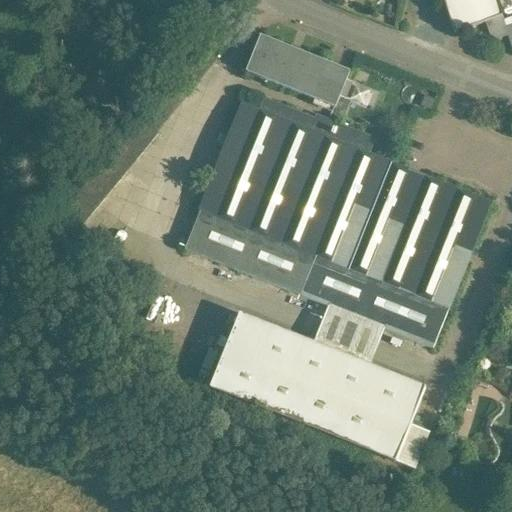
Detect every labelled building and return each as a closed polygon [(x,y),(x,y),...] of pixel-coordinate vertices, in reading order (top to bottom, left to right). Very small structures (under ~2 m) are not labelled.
[(495,0),(442,0),(454,35),(486,24),(502,18),(495,0)] [(194,8),(170,17),(175,30),(199,21),(194,8)] [(511,17),(503,21),(502,18),(486,24),(490,36),(498,40),(508,36),(511,48),(511,17)] [(330,66),(261,38),(246,74),(335,110),(350,74),(348,73),(346,78),(328,71),(330,66)] [(141,120),(157,133),(216,60),(200,47),(141,120)] [(315,120),(264,100),(260,112),(310,132),(315,120)] [(260,112),(241,105),(198,213),(200,214),(316,260),(349,273),(392,165),(370,156),(310,132),(260,112)] [(376,140),(316,117),(315,120),(310,132),(370,156),(376,140)] [(141,120),(66,213),(85,228),(160,135),(157,133),(141,120)] [(493,205),(392,165),(349,273),(448,312),(450,313),(493,205)] [(58,217),(44,204),(35,214),(48,227),(58,217)] [(316,260),(200,214),(185,252),(301,298),(316,260)] [(349,273),(316,260),(301,298),(433,351),(448,312),(349,273)] [(425,390),(239,316),(210,391),(396,465),(425,390)]
